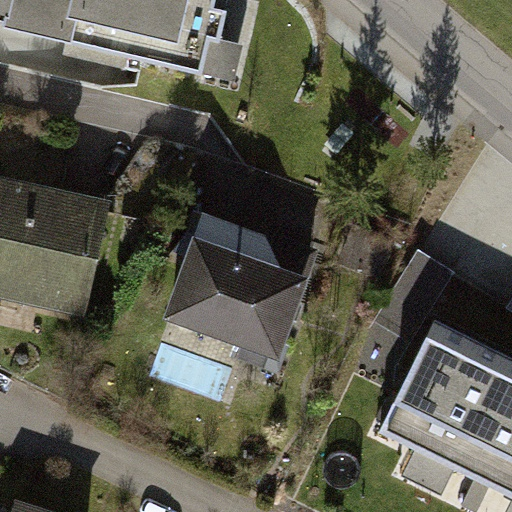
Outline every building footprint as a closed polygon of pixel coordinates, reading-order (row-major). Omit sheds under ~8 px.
[(0,0),(0,23),(202,69),(209,35),(222,38),(228,11),(212,7),(213,0),(0,0)] [(31,164),(1,261),(111,296),(141,199),(31,164)] [(300,270),(189,232),(159,319),(270,357),(300,270)] [(511,357),(436,320),(381,432),(511,495),(511,357)] [(86,511),(47,498),(41,511),(86,511)]
